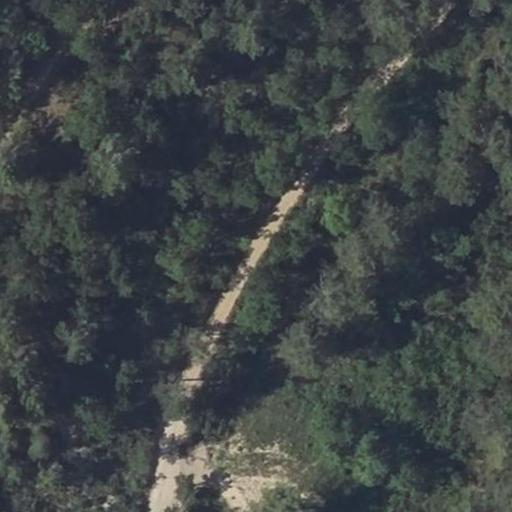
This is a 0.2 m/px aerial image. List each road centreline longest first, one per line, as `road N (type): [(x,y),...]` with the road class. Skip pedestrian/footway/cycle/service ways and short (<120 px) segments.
road 1 (track): [(183,511),(179,468),(230,305),(362,91),(443,26),(460,0)]
road 2 (track): [(0,156),(77,32),(114,0)]
